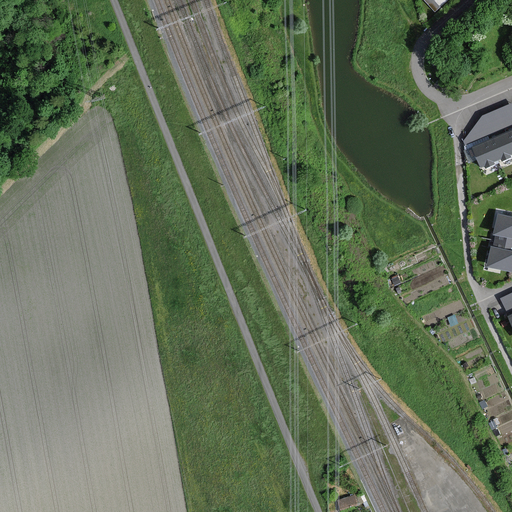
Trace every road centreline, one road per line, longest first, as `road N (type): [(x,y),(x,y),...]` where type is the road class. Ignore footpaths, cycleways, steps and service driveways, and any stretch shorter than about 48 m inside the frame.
road 1 (unclassified): [(320,511),(114,0)]
road 2 (residential): [(511,82),(456,110),(469,271),(481,301)]
